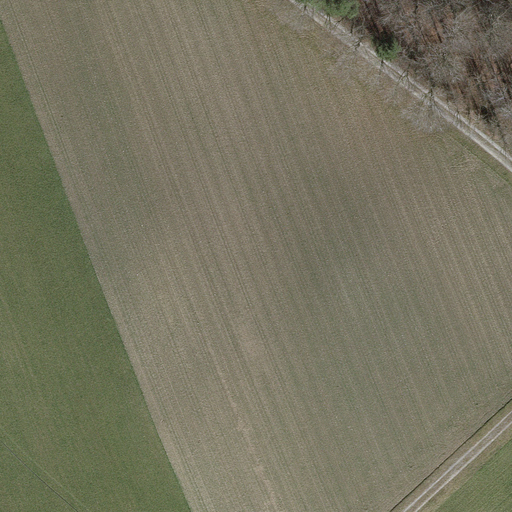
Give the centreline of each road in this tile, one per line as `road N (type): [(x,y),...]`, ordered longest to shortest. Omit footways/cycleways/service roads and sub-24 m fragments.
road 1 (track): [(296,0),(511,164)]
road 2 (track): [(408,511),(511,417)]
